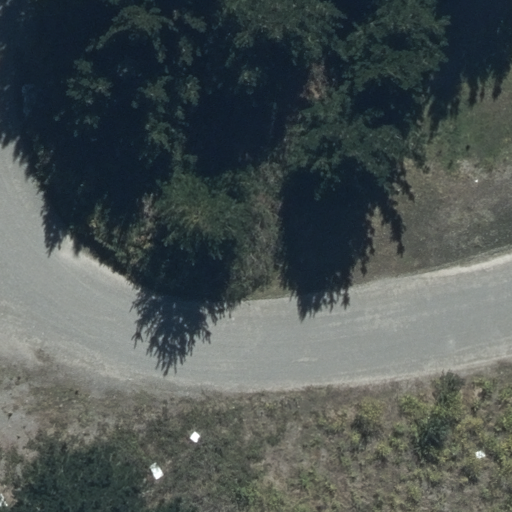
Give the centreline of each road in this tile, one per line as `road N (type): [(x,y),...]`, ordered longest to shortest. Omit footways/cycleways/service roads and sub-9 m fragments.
road 1 (track): [(0,311),(52,326),(276,340),(511,290)]
road 2 (track): [(22,0),(8,222),(52,326)]
